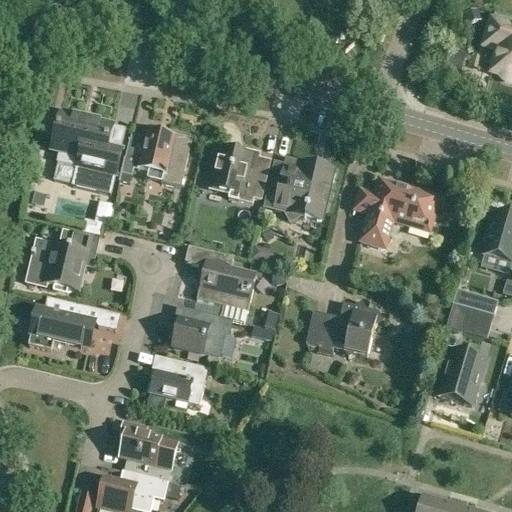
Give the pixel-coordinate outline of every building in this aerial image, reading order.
[(491,74),(500,77),(501,79),(502,79),(504,81),(506,82),(507,83),(508,83),(510,84),(511,83),(511,27),(491,22),(483,48),(498,52),(491,74)] [(116,179),(122,153),(108,150),(113,129),(61,116),(60,120),(56,119),(51,138),(55,139),(52,153),(60,155),(57,165),(77,169),(72,188),(110,197),(115,178),(116,179)] [(147,129),(137,172),(151,176),(152,173),(163,176),(161,186),(180,190),(192,140),(167,134),(167,137),(158,135),(158,132),(147,129)] [(262,203),(271,166),(259,163),(261,155),(237,150),(236,154),(218,150),(214,167),(211,167),(206,191),(230,196),(228,202),(253,208),(254,201),(262,203)] [(127,157),(119,184),(120,184),(130,186),(131,178),(132,179),(136,159),(127,157)] [(291,226),(301,219),(321,223),(333,173),(287,162),(286,169),(275,167),(266,205),(276,207),(275,213),(284,215),(291,226)] [(352,214),(367,219),(360,243),(385,250),(392,223),(429,234),(439,198),(384,183),(380,197),(358,191),(352,214)] [(101,225),(115,227),(118,205),(105,203),(101,225)] [(486,257),(511,264),(511,214),(505,213),(504,217),(498,215),(494,229),(490,228),(485,243),(489,244),(486,257)] [(93,271),(100,243),(65,235),(62,250),(38,244),(30,279),(42,282),(41,286),(79,295),(85,269),(93,271)] [(221,321),(233,323),(245,326),(247,314),(248,314),(256,278),(230,272),(233,260),(188,249),(184,265),(205,270),(197,303),(223,309),(221,321)] [(285,269),(287,260),(262,254),(260,263),(285,269)] [(458,292),(455,306),(471,311),(494,318),(498,305),(499,304),(458,292)] [(31,338),(28,348),(51,354),(54,343),(81,349),(89,351),(95,325),(99,330),(118,334),(122,318),(110,315),(47,301),(44,312),(37,310),(30,338),(31,338)] [(326,318),(319,350),(332,353),(333,347),(344,350),(343,354),(347,361),(354,357),(367,360),(374,329),(384,323),(378,314),(365,311),(361,304),(354,309),(343,307),(339,321),(337,321),(329,319),(326,318)] [(464,334),(471,311),(455,306),(448,329),(464,334)] [(233,323),(221,321),(199,316),(196,328),(180,324),(174,351),(202,358),(202,357),(219,360),(224,338),(229,339),(233,323)] [(485,362),(452,353),(439,399),(471,408),(485,362)] [(199,409),(208,371),(167,361),(164,374),(155,372),(149,398),(199,409)] [(123,424),(119,442),(125,444),(120,462),(145,468),(143,479),(168,485),(177,449),(160,445),(160,442),(146,439),(148,429),(123,424)] [(105,484),(99,510),(108,511),(151,511),(154,501),(164,503),(168,485),(143,479),(130,476),(127,489),(105,484)] [(92,511),(96,495),(83,492),(78,511),(92,511)] [(446,511),(447,508),(422,501),(418,511),(446,511)]
